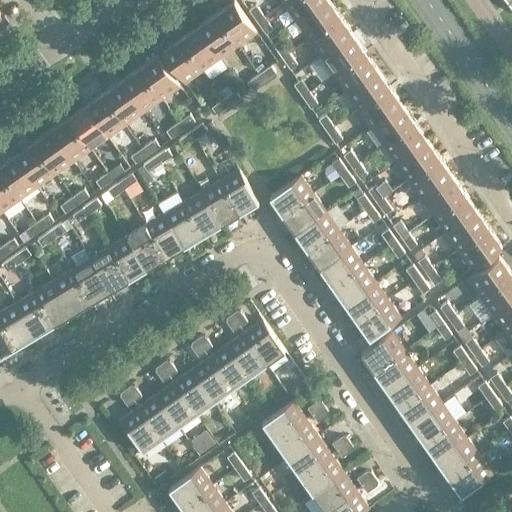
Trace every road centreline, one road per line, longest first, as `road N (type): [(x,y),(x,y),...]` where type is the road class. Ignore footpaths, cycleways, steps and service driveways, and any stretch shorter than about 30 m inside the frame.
road 1 (residential): [(448,511),(259,239),(16,380)]
road 2 (residential): [(511,216),(359,0)]
